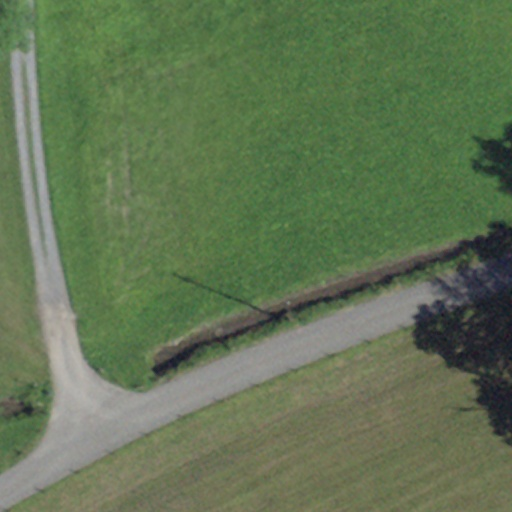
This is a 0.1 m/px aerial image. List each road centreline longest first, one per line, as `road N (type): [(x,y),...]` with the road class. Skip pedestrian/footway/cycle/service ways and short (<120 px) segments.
road 1 (unclassified): [(0,497),(262,360),(511,268)]
road 2 (track): [(24,0),(33,192),(81,452)]
